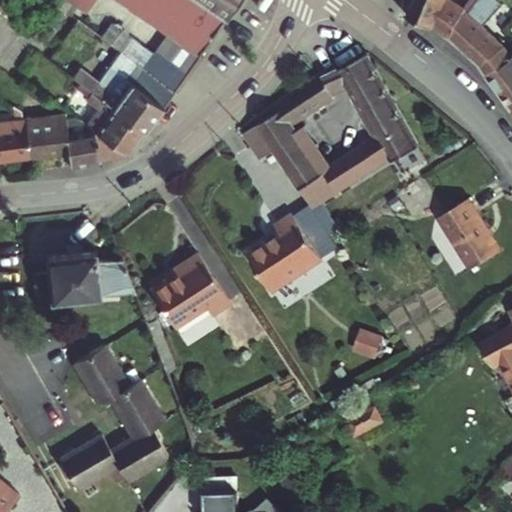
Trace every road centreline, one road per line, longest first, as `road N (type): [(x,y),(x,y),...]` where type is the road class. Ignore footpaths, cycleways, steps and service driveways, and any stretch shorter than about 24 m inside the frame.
road 1 (tertiary): [(0,197),(87,189),(163,158),(262,63),(295,0)]
road 2 (residential): [(340,0),(466,95),(511,148)]
